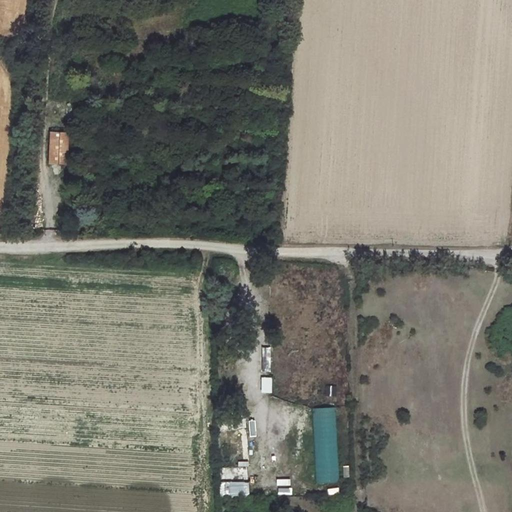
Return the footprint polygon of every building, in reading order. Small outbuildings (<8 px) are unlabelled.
[(68,165),(68,132),(48,132),(48,165),(68,165)] [(234,380),(233,361),(226,362),(228,381),(234,380)] [(271,392),(271,378),(263,378),(262,391),(271,392)] [(329,385),(328,395),(336,395),(337,386),(329,385)] [(335,407),(311,408),(314,483),(338,482),(335,407)] [(255,436),(253,420),(247,421),(248,437),(255,436)] [(231,481),(219,482),(219,496),(232,496),(231,481)]
